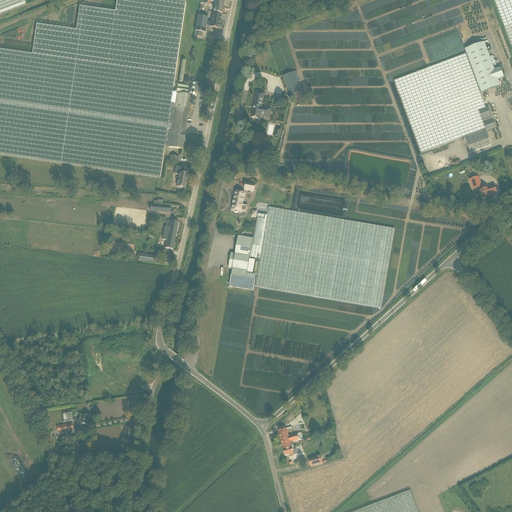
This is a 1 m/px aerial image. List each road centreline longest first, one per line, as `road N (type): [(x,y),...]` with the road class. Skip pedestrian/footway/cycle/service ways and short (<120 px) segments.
road 1 (tertiary): [(163,349),(159,328),(235,0)]
road 2 (unclassified): [(262,430),(449,259)]
road 3 (unclassified): [(188,369),(232,151)]
road 4 (track): [(0,190),(192,205)]
road 5 (track): [(0,356),(87,511)]
road 6 (unclassified): [(115,511),(140,450),(163,349)]
road 7 (track): [(140,511),(188,369)]
